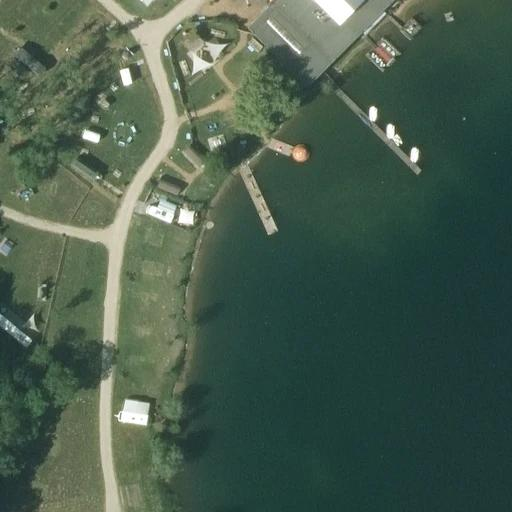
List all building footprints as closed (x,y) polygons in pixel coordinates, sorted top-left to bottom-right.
[(275,0),(266,10),(267,11),(269,9),(278,18),(280,16),(326,62),(351,37),(334,21),(348,6),(351,9),(359,0),(275,0)] [(215,47),(204,50),(199,33),(184,37),(194,71),(220,64),(215,47)] [(100,137),(90,158),(107,166),(117,145),(100,137)] [(198,169),(206,161),(191,144),(182,153),(198,169)] [(0,193),(9,197),(16,180),(0,173),(0,193)] [(176,197),(181,186),(160,177),(156,189),(176,197)] [(162,203),(156,225),(174,230),(180,208),(162,203)] [(169,261),(170,242),(151,241),(150,261),(169,261)] [(145,277),(144,297),(166,298),(168,278),(145,277)] [(0,311),(0,330),(30,345),(34,336),(15,327),(22,313),(3,305),(0,311)] [(146,399),(147,377),(125,377),(125,398),(146,399)] [(116,419),(153,420),(153,406),(116,405),(116,419)]
